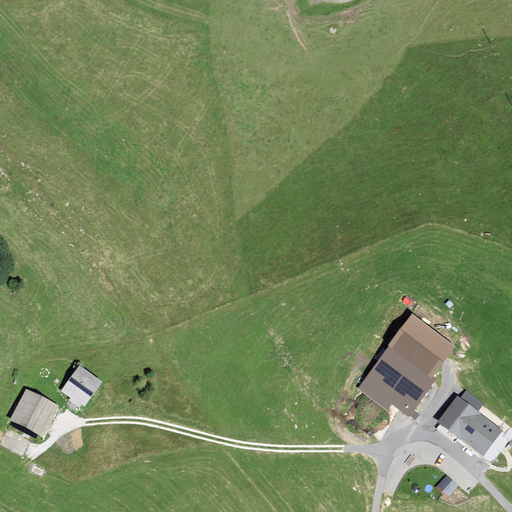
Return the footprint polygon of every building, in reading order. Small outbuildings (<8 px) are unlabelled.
[(455,347),(413,317),(361,389),(387,408),(391,402),(407,413),(455,347)] [(100,382),(79,368),(63,391),(85,406),(100,382)] [(58,406),(26,390),(12,419),(43,435),(58,406)] [(462,399),(459,397),(440,421),(481,454),(500,430),(475,411),(481,403),(467,392),(462,399)] [(456,486),(446,477),(437,487),(448,496),(456,486)]
